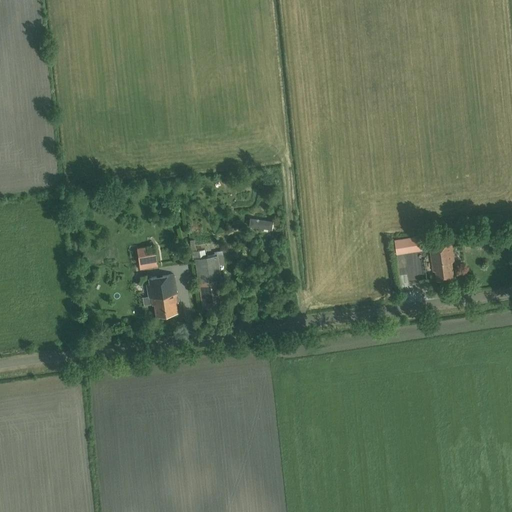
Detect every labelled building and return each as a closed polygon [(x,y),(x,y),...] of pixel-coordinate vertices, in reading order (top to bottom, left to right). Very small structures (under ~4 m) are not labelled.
[(269,222),(269,214),(250,215),(251,223),(269,222)] [(490,230),(477,232),(479,246),(491,245),(490,230)] [(394,240),(396,254),(424,250),(422,236),(394,240)] [(153,241),(135,245),(140,266),(158,262),(153,241)] [(452,262),(455,261),(452,243),(430,246),(433,264),(435,264),(437,279),(454,277),(452,262)] [(203,307),(224,304),(217,255),(195,258),(203,307)] [(173,273),(145,278),(148,295),(151,295),(152,303),(154,303),(156,315),(177,311),(176,302),(178,302),(173,273)]
